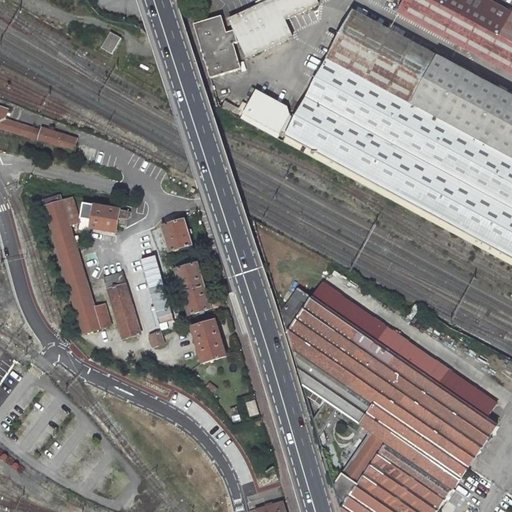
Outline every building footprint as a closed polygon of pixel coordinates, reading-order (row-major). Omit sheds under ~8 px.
[(195,23),(212,79),(242,70),(244,69),(236,43),(239,42),(238,35),(239,35),(249,57),(295,36),(287,20),(322,4),(320,0),(271,0),(232,18),(236,28),(227,31),(223,15),(195,23)] [(511,0),(413,0),(404,17),(511,76),(511,0)] [(331,57),(435,114),(511,155),(511,96),(356,11),(331,57)] [(109,31),(99,47),(110,54),(120,38),(109,31)] [(143,31),(136,33),(139,42),(146,40),(143,31)] [(511,159),(329,59),(285,142),(511,265),(511,159)] [(290,107),(257,89),(251,101),(248,100),(246,103),(243,102),(240,108),(226,100),(222,108),(280,139),(292,116),(290,107)] [(0,135),(75,156),(79,144),(43,134),(42,139),(5,128),(7,118),(0,115),(0,135)] [(80,158),(95,163),(96,163),(98,154),(83,149),(80,158)] [(45,201),(84,334),(101,329),(112,325),(106,305),(95,308),(70,224),(80,221),(73,198),(63,201),(62,196),(45,201)] [(91,228),(117,233),(119,225),(128,227),(131,212),(84,204),(82,218),(93,220),(91,228)] [(193,246),(185,221),(163,227),(171,253),(193,246)] [(141,271),(138,261),(127,264),(130,275),(141,271)] [(213,310),(199,264),(177,271),(190,317),(213,310)] [(141,334),(123,273),(106,278),(124,339),(141,334)] [(284,314),(305,384),(308,395),(325,407),(316,420),(324,447),(329,445),(325,433),(341,410),(363,426),(372,432),(369,437),(336,486),(343,511),(438,511),(497,426),(486,417),(497,402),(322,284),(313,298),(301,289),(284,314)] [(155,312),(150,296),(138,300),(143,315),(155,312)] [(227,357),(216,322),(193,329),(204,364),(227,357)] [(164,344),(161,333),(151,336),(154,348),(164,344)] [(257,400),(248,403),(253,417),(262,415),(257,400)] [(232,408),(236,422),(243,421),(239,406),(232,408)] [(363,426),(360,431),(369,437),(372,432),(363,426)]
